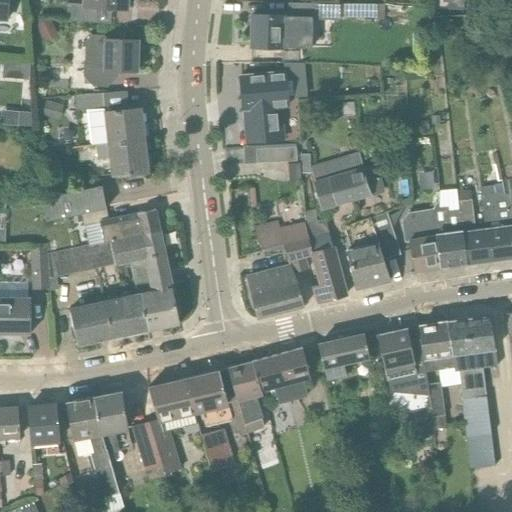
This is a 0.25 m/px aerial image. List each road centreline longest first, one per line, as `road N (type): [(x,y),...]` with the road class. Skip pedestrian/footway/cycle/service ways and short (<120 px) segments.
road 1 (tertiary): [(226,343),(192,81),(200,0)]
road 2 (tertiary): [(226,343),(511,287)]
road 3 (unclassified): [(226,343),(70,378),(0,381)]
